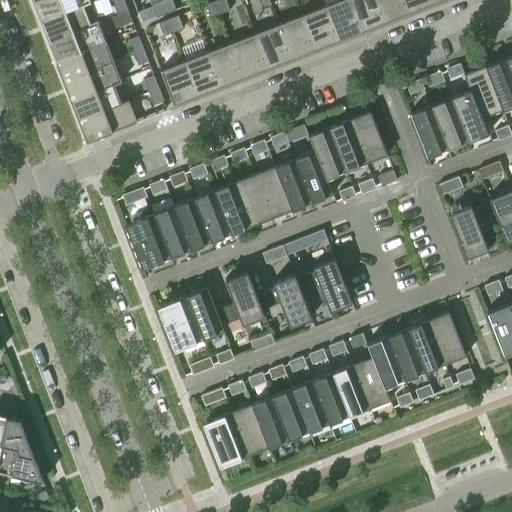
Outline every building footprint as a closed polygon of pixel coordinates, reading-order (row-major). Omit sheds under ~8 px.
[(33,0),(41,19),(90,0),(33,0)] [(41,19),(49,39),(98,20),(90,0),(41,19)] [(113,0),(118,12),(128,8),(125,0),(113,0)] [(166,14),(161,0),(152,4),(157,17),(166,14)] [(173,0),(161,0),(166,14),(177,9),(173,0)] [(227,0),(217,0),(215,1),(221,14),(231,10),(227,0)] [(351,0),(339,0),(326,5),(340,42),(341,40),(351,36),(353,37),(353,35),(357,34),(358,35),(359,33),(362,32),(364,32),(351,0)] [(378,0),(351,0),(364,32),(365,31),(374,27),(376,28),(377,26),(380,25),(382,26),(382,24),(386,23),(388,23),(378,0)] [(405,0),(378,0),(388,23),(388,22),(398,18),(400,19),(400,17),(404,16),(405,16),(406,15),(409,13),(411,14),(405,0)] [(432,0),(405,0),(411,14),(412,12),(421,9),(423,9),(424,8),(427,7),(429,7),(429,6),(433,4),(434,5),(435,4),(432,0)] [(221,14),(215,1),(206,4),(211,17),(221,14)] [(326,5),(302,14),(317,51),(318,49),(326,46),(327,47),(328,45),(333,43),(334,44),(335,42),(339,41),(340,42),(326,5)] [(128,8),(118,12),(123,25),(133,21),(128,8)] [(302,14),(279,24),(293,60),(294,58),(304,55),(305,55),(306,54),(310,52),(311,53),(312,51),(315,50),(317,51),(302,14)] [(179,15),(168,19),(173,32),(184,28),(179,15)] [(173,32),(168,19),(159,23),(164,36),(173,32)] [(49,39),(57,59),(106,40),(98,20),(49,39)] [(279,24),(255,33),(269,69),(270,69),(270,68),(279,64),(280,65),(281,64),(286,62),(287,62),(288,61),(292,59),(293,60),(279,24)] [(255,33),(231,42),(245,78),(246,78),(247,77),(257,73),(258,74),(259,72),(262,71),(264,71),(265,70),(268,68),(269,69),(255,33)] [(129,39),(134,52),(144,48),(139,35),(129,39)] [(57,59),(64,79),(114,60),(106,40),(57,59)] [(231,42),(208,51),(222,87),(223,87),(223,86),(232,83),(233,83),(234,82),(239,80),(240,81),(241,79),(245,78),(231,42)] [(144,48),(134,52),(139,65),(149,61),(144,48)] [(208,51),(184,60),(198,96),(199,97),(200,95),(208,92),(210,93),(210,91),(215,89),(217,90),(218,88),(221,87),(222,87),(208,51)] [(486,65),(503,109),(504,109),(503,106),(511,102),(511,72),(506,57),(505,57),(506,59),(487,67),(486,65)] [(72,99),(76,97),(121,80),(114,60),(64,79),(72,99)] [(198,96),(184,60),(160,70),(175,106),(176,104),(186,100),(188,101),(188,100),(198,96)] [(451,78),(465,73),(461,62),(447,68),(451,78)] [(465,73),(472,91),(482,114),(483,114),(502,107),(503,109),(486,65),(485,65),(486,67),(467,75),(466,72),(465,73)] [(427,76),(431,86),(445,80),(441,70),(427,76)] [(144,79),(149,92),(159,88),(154,75),(144,79)] [(407,84),(411,94),(425,88),(421,78),(407,84)] [(80,119),(84,117),(129,99),(121,80),(76,97),(72,99),(80,119)] [(159,88),(149,92),(154,105),(164,101),(159,88)] [(452,96),(469,140),(490,132),(483,114),(482,114),(472,91),(453,98),(452,96)] [(432,104),(431,104),(449,148),(448,146),(467,138),(468,141),(469,140),(452,96),(451,96),(452,99),(433,106),(432,104)] [(129,99),(84,117),(80,119),(88,139),(137,120),(129,99)] [(449,148),(431,104),(432,107),(413,114),(412,112),(410,112),(428,156),(429,156),(428,153),(447,146),(448,148),(449,148)] [(371,110),(349,118),(367,162),(388,154),(371,110)] [(349,118),(329,126),(347,170),(367,162),(349,118)] [(309,134),(305,123),(291,129),(295,139),(309,134)] [(496,130),(499,140),(511,135),(511,132),(509,125),(496,130)] [(329,126),(310,133),(328,177),(347,170),(329,126)] [(271,137),(275,147),(289,141),(285,131),(271,137)] [(269,149),(265,139),(250,145),(254,155),(269,149)] [(230,152),(234,163),(249,157),(245,147),(230,152)] [(316,149),(295,157),(313,201),(334,193),(316,149)] [(229,165),(225,155),(210,160),(214,170),(229,165)] [(295,157),(275,165),(293,209),(313,201),(295,157)] [(478,169),(483,179),(504,171),(500,160),(478,169)] [(190,168),(194,178),(208,173),(204,163),(190,168)] [(275,165),(255,173),(272,217),(293,209),(275,165)] [(398,180),(397,178),(394,169),(379,175),(383,186),(398,180)] [(170,176),(174,186),(188,181),(184,170),(170,176)] [(255,173),(235,181),(252,225),(272,217),(255,173)] [(464,186),(460,176),(438,184),(442,195),(464,186)] [(168,189),(164,178),(149,184),(153,194),(168,189)] [(358,183),(362,193),(377,188),(373,178),(358,183)] [(235,181),(215,188),(232,233),(252,225),(235,181)] [(339,191),(343,201),(357,196),(353,185),(339,191)] [(123,194),(127,204),(148,196),(144,186),(123,194)] [(215,188),(194,196),(212,240),(232,233),(215,188)] [(511,189),(511,188),(510,189),(511,191),(492,198),(491,196),(489,197),(507,241),(508,240),(507,238),(511,236),(511,189)] [(194,196),(174,204),(192,248),(212,240),(194,196)] [(174,204),(154,212),(171,256),(192,248),(174,204)] [(487,249),(488,248),(479,225),(492,220),(486,204),(473,209),(471,204),(470,204),(471,207),(452,214),(451,212),(449,212),(466,257),(468,256),(467,254),(486,246),(487,249)] [(171,256),(154,212),(126,223),(143,267),(171,256)] [(303,237),(307,247),(328,239),(324,228),(303,237)] [(288,254),(284,244),(263,252),(267,263),(288,254)] [(351,302),(353,301),(335,257),(334,257),(335,260),(316,267),(315,265),(313,265),(315,271),(303,276),(313,303),(326,298),(330,309),(332,309),(331,307),(350,299),(351,302)] [(243,323),(265,314),(248,270),(226,279),(235,302),(222,307),(228,322),(241,317),(243,323)] [(311,317),(312,317),(295,272),(293,273),(294,275),(275,283),(275,280),(273,281),(275,286),(262,291),(268,307),(281,302),(290,325),(292,324),(291,322),(310,315),(311,317)] [(503,289),(499,279),(485,285),(489,295),(503,289)] [(208,286),(186,294),(204,338),(225,330),(208,286)] [(204,338),(186,294),(158,305),(175,349),(204,338)] [(511,311),(508,302),(509,305),(490,312),(489,310),(487,310),(505,355),(506,354),(505,352),(511,349),(511,311)] [(429,318),(428,319),(446,363),(446,362),(445,360),(464,353),(465,355),(467,355),(449,311),(448,311),(449,313),(430,321),(429,318)] [(409,326),(408,327),(425,370),(426,370),(425,368),(444,361),(445,363),(446,363),(428,319),(429,321),(410,329),(409,326)] [(389,334),(388,334),(405,378),(406,378),(405,376),(424,368),(425,371),(425,370),(408,327),(408,329),(389,336),(389,334)] [(251,341),(255,351),(276,342),(272,332),(251,341)] [(349,338),(353,348),(368,342),(363,332),(349,338)] [(368,342),(391,399),(392,399),(385,384),(404,376),(405,378),(388,334),(387,335),(388,337),(369,344),(368,342)] [(329,345),(333,356),(348,350),(344,340),(329,345)] [(353,363),(371,407),(370,405),(389,397),(390,400),(391,399),(368,342),(367,343),(373,358),(354,365),(353,363)] [(216,354),(220,364),(235,358),(231,348),(216,354)] [(327,358),(323,348),(309,353),(313,364),(327,358)] [(289,361),(293,371),(307,366),(303,355),(289,361)] [(189,364),(193,375),(215,366),(211,356),(189,364)] [(268,369),(272,379),(287,374),(283,363),(268,369)] [(333,370),(333,371),(350,415),(351,415),(350,413),(369,405),(370,407),(371,407),(353,363),(352,363),(353,366),(334,373),(333,370)] [(476,378),(475,376),(472,367),(457,373),(461,384),(476,378)] [(248,377),(252,387),(267,382),(263,371),(248,377)] [(313,378),(312,378),(330,423),(331,423),(330,420),(349,413),(350,415),(333,371),(332,371),(333,373),(314,381),(313,378)] [(436,381),(440,392),(455,386),(451,376),(436,381)] [(293,386),(292,386),(310,431),(311,431),(310,428),(329,421),(330,423),(312,378),(312,379),(312,381),(294,388),(293,386)] [(247,389),(243,379),(228,385),(232,395),(247,389)] [(416,389),(420,399),(435,394),(431,384),(416,389)] [(272,394),(290,439),(289,436),(308,429),(309,431),(310,431),(292,386),(291,387),(292,389),(273,396),(272,394)] [(201,395),(205,405),(226,397),(222,387),(201,395)] [(397,397),(401,407),(415,402),(411,391),(397,397)] [(252,402),(270,447),(269,444),(288,437),(289,439),(290,439),(272,394),(271,395),(272,397),(253,404),(252,402)] [(232,410),(250,455),(250,454),(249,452),(268,445),(269,447),(270,447),(252,402),(251,402),(252,405),(233,412),(232,410)] [(250,455),(232,410),(231,410),(232,413),(213,420),(204,423),(220,463),(229,460),(248,453),(249,455),(250,455)] [(0,442),(1,443),(1,442),(31,449),(19,418),(0,413),(0,442)] [(1,442),(1,443),(0,446),(0,469),(43,480),(31,449),(1,442)] [(34,494),(37,502),(47,498),(44,490),(34,494)]
